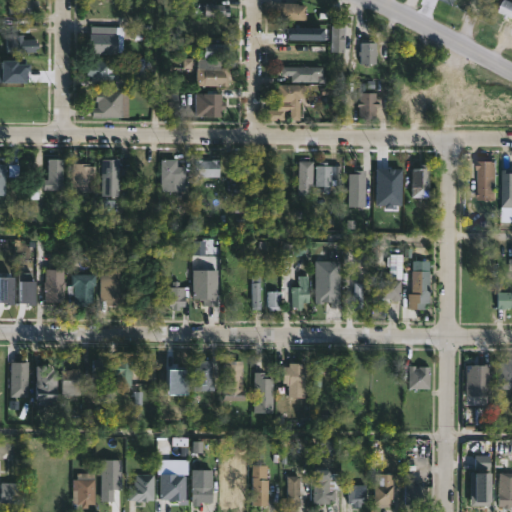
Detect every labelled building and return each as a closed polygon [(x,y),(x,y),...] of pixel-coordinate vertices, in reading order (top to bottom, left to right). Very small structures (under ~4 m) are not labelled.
[(33,0),(33,2),(35,2),(35,9),(32,9),(32,15),(9,14),(10,6),(15,6),(15,0),(33,0)] [(511,3),(507,2),(501,14),(511,19),(511,3)] [(303,3),(303,21),(279,21),(278,4),(303,3)] [(206,17),(228,17),(228,5),(206,5),(206,17)] [(117,28),(117,33),(118,33),(118,54),(96,53),(96,51),(90,51),(90,32),(96,33),(96,26),(117,27),(117,28)] [(328,27),(343,27),(343,52),(328,52),(328,27)] [(284,28),(323,28),(323,43),(284,43),(284,28)] [(23,34),(23,39),(35,39),(35,42),(37,42),(36,52),(6,52),(6,39),(11,39),(11,34),(23,34)] [(367,39),(367,42),(375,42),(375,64),(358,63),(358,42),(362,42),(362,39),(367,39)] [(227,58),(203,58),(203,43),(228,43),(227,58)] [(231,78),(231,85),(198,85),(198,58),(223,58),(223,66),(231,66),(231,78)] [(3,59),(3,79),(28,79),(29,60),(3,59)] [(116,60),(116,69),(119,70),(119,80),(92,79),(90,76),(87,76),(88,62),(93,62),(93,59),(116,60)] [(320,66),(320,75),(324,75),(324,82),(316,82),(316,76),(315,76),(315,82),(288,82),(288,75),(279,75),(279,66),(320,66)] [(305,83),(307,84),(307,93),(305,93),(305,97),(300,97),(300,120),(290,120),(290,109),(287,109),(287,101),(278,101),(278,83),(305,83)] [(123,92),(123,117),(93,116),(93,108),(98,108),(98,102),(96,102),(96,91),(123,92)] [(225,100),(225,108),(220,108),(220,116),(202,116),(203,92),(221,93),(221,100),(225,100)] [(374,92),(375,106),(373,106),(373,118),(357,118),(357,106),(354,106),(354,100),(357,100),(357,92),(374,92)] [(120,196),(102,196),(102,159),(120,157),(120,196)] [(151,183),(135,183),(135,157),(151,157),(151,183)] [(64,158),(63,190),(44,189),(44,179),(48,179),(49,158),(64,158)] [(205,158),(205,160),(221,159),(221,176),(208,176),(208,181),(197,181),(197,158),(205,158)] [(188,190),(188,192),(163,191),(164,159),(179,160),(179,166),(189,166),(188,190)] [(308,195),(295,195),(296,161),(311,161),(311,184),(308,184),(308,195)] [(325,161),(325,165),(329,165),(328,186),(311,185),(311,165),(315,165),(315,161),(325,161)] [(493,161),(493,199),(475,199),(475,170),(474,170),(474,161),(493,161)] [(90,163),(90,166),(96,166),(96,192),(73,192),(73,163),(90,163)] [(372,163),(372,203),(400,204),(400,163),(372,163)] [(427,197),(408,197),(408,168),(416,168),(416,163),(427,163),(427,197)] [(511,205),(511,221),(499,220),(500,167),(510,167),(510,172),(511,172),(511,205)] [(363,206),(344,206),(344,173),(350,173),(350,170),(362,170),(363,206)] [(400,277),(399,283),(394,283),(394,299),(391,301),(386,301),(386,302),(371,302),(371,286),(373,286),(373,281),(386,281),(387,253),(400,254),(400,277)] [(338,260),(337,308),(328,308),(328,302),(312,304),(313,260),(338,260)] [(427,293),(425,293),(425,303),(422,303),(421,309),(404,309),(405,294),(409,294),(409,260),(427,261),(427,293)] [(219,268),(219,303),(203,303),(203,298),(192,298),(192,267),(219,268)] [(63,281),(61,302),(55,302),(55,304),(45,304),(45,302),(43,302),(43,292),(42,292),(43,269),(62,270),(62,281),(63,281)] [(97,274),(97,285),(94,285),(94,302),(89,302),(89,306),(74,305),(74,295),(69,295),(69,285),(72,285),(72,274),(97,274)] [(127,274),(126,307),(108,306),(108,300),(100,300),(101,274),(127,274)] [(256,309),(249,310),(248,275),(258,275),(259,306),(257,306),(257,309),(256,309)] [(301,303),(301,308),(300,308),(300,311),(290,311),(290,288),(298,288),(298,276),(308,276),(308,303),(301,303)] [(17,278),(0,278),(0,303),(17,303),(17,278)] [(39,279),(19,279),(19,304),(38,304),(39,279)] [(181,281),(182,287),(186,287),(186,306),(181,306),(181,309),(173,310),(173,306),(170,306),(170,287),(174,287),(174,281),(181,281)] [(356,310),(364,310),(364,284),(356,284),(356,310)] [(511,309),(498,309),(494,309),(494,291),(511,291),(511,309)] [(267,292),(280,292),(280,311),(267,311),(267,292)] [(195,391),(189,391),(189,381),(193,381),(192,360),(199,359),(199,355),(209,354),(211,391),(195,391)] [(105,356),(106,395),(95,395),(95,392),(92,392),(91,359),(97,359),(97,356),(105,356)] [(133,359),(132,387),(117,387),(118,375),(110,374),(111,362),(118,362),(118,358),(133,359)] [(511,389),(494,389),(494,362),(505,362),(505,358),(511,358),(511,389)] [(240,360),(240,390),(241,390),(241,400),(220,400),(220,360),(240,360)] [(26,361),(25,395),(23,395),(23,397),(6,396),(7,362),(26,361)] [(305,365),(304,398),(288,397),(288,384),(282,384),(282,367),(288,367),(288,363),(300,363),(300,365),(305,365)] [(487,396),(463,395),(463,365),(479,365),(479,363),(488,363),(487,396)] [(48,365),(48,368),(60,370),(59,400),(38,399),(39,365),(48,365)] [(323,387),(323,366),(315,366),(315,387),(323,387)] [(413,366),(413,368),(416,368),(416,366),(427,366),(427,389),(405,389),(405,366),(413,366)] [(82,369),(81,401),(69,401),(69,395),(62,395),(62,370),(82,369)] [(274,410),(274,370),(255,370),(254,410),(274,410)] [(334,454),(320,454),(320,436),(340,436),(340,454),(334,454)] [(492,454),(492,502),(469,502),(469,468),(476,468),(476,454),(492,454)] [(102,458),(123,459),(123,487),(114,487),(114,499),(101,499),(102,458)] [(264,465),(265,506),(249,506),(249,464),(264,465)] [(209,477),(209,502),(195,502),(195,506),(188,506),(188,470),(209,470),(209,477)] [(90,503),(90,508),(82,509),(82,503),(74,504),(74,489),(78,489),(78,473),(96,473),(96,503),(90,503)] [(343,473),(343,490),(337,490),(336,500),(333,500),(333,502),(331,502),(331,504),(313,503),(313,474),(325,474),(325,478),(329,478),(329,473),(343,473)] [(511,507),(508,507),(508,509),(498,509),(498,506),(495,506),(496,473),(511,473),(511,507)] [(149,501),(149,502),(129,501),(130,486),(135,486),(135,479),(137,479),(137,474),(155,475),(155,501),(149,501)] [(186,476),(186,501),(169,502),(169,500),(160,500),(161,474),(186,476)] [(395,474),(395,508),(378,507),(378,504),(375,504),(376,474),(395,474)] [(292,507),(285,507),(285,476),(297,476),(298,507),(292,507)] [(0,483),(24,484),(24,504),(0,503),(0,483)] [(416,484),(416,485),(425,486),(424,506),(417,505),(417,509),(410,509),(410,505),(405,505),(406,485),(413,485),(413,483),(416,484)] [(362,502),(362,507),(355,507),(355,504),(349,503),(349,485),(368,485),(368,502),(362,502)] [(238,502),(238,503),(219,504),(218,502),(218,487),(239,488),(238,502)]
